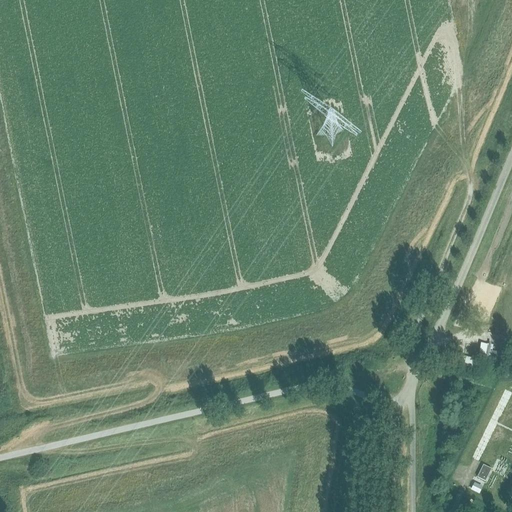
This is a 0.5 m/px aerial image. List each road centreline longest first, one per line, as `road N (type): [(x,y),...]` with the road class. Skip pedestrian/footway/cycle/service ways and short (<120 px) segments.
road 1 (unclassified): [(0,460),(303,387),(343,388),(391,411)]
road 2 (unclassified): [(391,411),(427,352),(511,147)]
